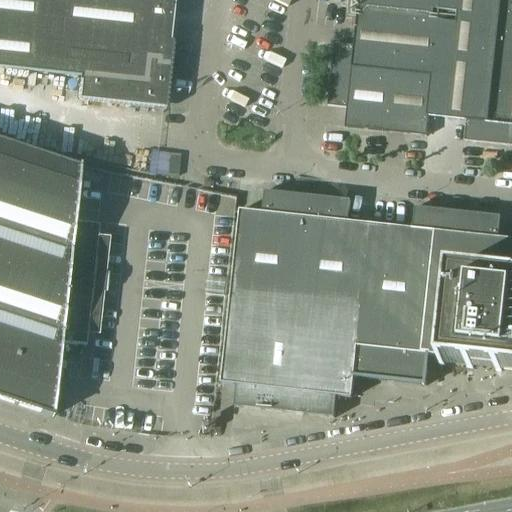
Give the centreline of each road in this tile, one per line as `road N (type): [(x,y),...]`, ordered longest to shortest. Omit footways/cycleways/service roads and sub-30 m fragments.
road 1 (unclassified): [(0,435),(106,467),(241,470),(511,418)]
road 2 (unclassified): [(511,194),(288,171),(305,0)]
road 3 (unknown): [(200,145),(0,113)]
